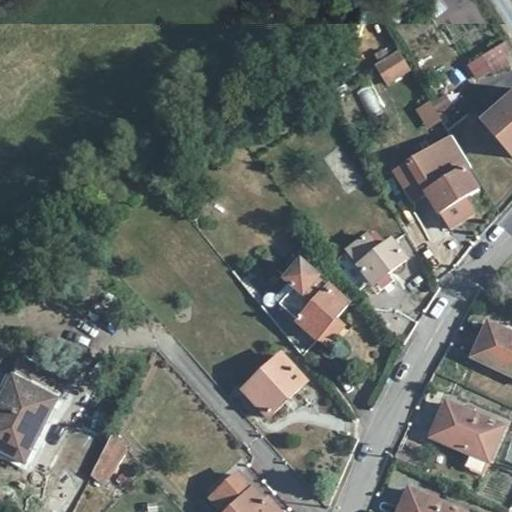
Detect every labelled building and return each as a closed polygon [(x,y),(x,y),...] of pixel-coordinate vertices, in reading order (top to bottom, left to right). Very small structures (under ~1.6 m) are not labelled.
[(511,63),(511,52),(506,43),(482,57),(490,70),(493,76),(511,63)] [(408,69),(398,53),(378,65),(388,81),(408,69)] [(511,99),(484,124),(511,155),(511,99)] [(431,106),(428,100),(421,105),(423,110),(420,112),(430,130),(434,128),(442,123),(431,106)] [(477,191),(465,171),(447,182),(440,172),(422,182),(441,213),(443,213),(452,227),(476,213),(467,197),(477,191)] [(380,251),(367,237),(335,263),(360,296),(373,286),(387,275),(406,260),(392,242),(380,251)] [(319,279),(302,264),(287,280),(283,276),(258,304),(290,342),(303,358),(319,339),(327,346),(337,334),(329,327),(336,320),(349,306),(330,289),(328,291),(317,281),(319,279)] [(393,282),(387,275),(373,286),(379,294),(393,282)] [(344,327),(336,320),(329,327),(337,334),(344,327)] [(511,336),(489,325),(474,358),(511,376),(511,336)] [(306,384),(282,357),(245,390),(270,417),(306,384)] [(67,386),(23,363),(0,407),(0,450),(26,463),(67,386)] [(505,430),(447,405),(433,439),(469,455),(490,464),(505,430)] [(127,449),(114,434),(91,477),(103,485),(127,449)] [(490,464),(469,455),(463,468),(484,477),(490,464)] [(266,505),(239,475),(214,499),(225,511),(278,511),(269,502),(266,505)] [(461,511),(411,491),(401,511),(461,511)]
